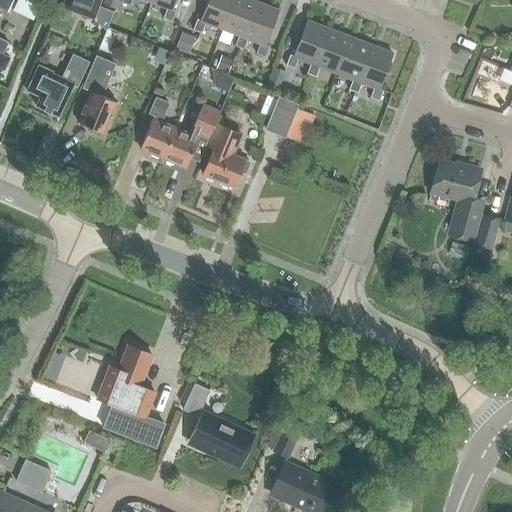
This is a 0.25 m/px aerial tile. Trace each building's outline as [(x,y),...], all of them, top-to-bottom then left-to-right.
[(0,0),(0,7),(7,11),(12,0),(0,0)] [(100,0),(62,0),(60,8),(93,21),(100,0)] [(117,0),(103,0),(102,4),(115,9),(117,0)] [(171,10),(174,0),(149,0),(149,2),(166,9),(162,19),(171,22),(175,11),(171,10)] [(222,30),(233,0),(206,0),(199,21),(196,19),(192,30),(201,33),(205,23),(222,30)] [(244,39),(258,3),(250,0),(233,0),(222,30),(237,36),(233,46),(243,49),(246,39),(244,39)] [(264,45),(277,10),(258,3),(244,39),(246,39),(258,44),(255,54),(264,57),(268,46),(264,45)] [(314,65),(327,29),(305,21),(292,56),(289,55),(284,66),(293,69),(297,59),(310,64),(314,65)] [(335,73),(348,37),(327,29),(314,65),(310,64),(306,74),(315,77),(318,67),(335,73)] [(110,50),(116,36),(116,34),(106,30),(99,46),(110,50)] [(181,31),(175,47),(188,53),(195,37),(181,31)] [(159,33),(155,44),(168,49),(172,38),(159,33)] [(356,81),(370,45),(348,37),(335,73),(351,80),(348,90),(357,93),(360,83),(356,81)] [(0,70),(3,69),(8,58),(1,55),(7,42),(0,38),(0,70)] [(378,89),(391,54),(370,45),(356,81),(360,83),(373,88),(369,98),(378,101),(382,90),(378,89)] [(57,117),(72,85),(76,86),(87,62),(72,55),(61,78),(50,73),(51,71),(38,65),(26,91),(39,97),(35,106),(57,117)] [(90,91),(77,123),(87,127),(87,131),(98,135),(101,133),(103,134),(116,104),(101,98),(115,64),(95,55),(84,81),(81,88),(83,88),(90,91)] [(232,60),(220,55),(215,69),(227,73),(232,60)] [(277,90),(284,72),(272,67),(265,86),(277,90)] [(227,92),(234,78),(211,68),(214,86),(227,92)] [(284,137),(297,104),(277,96),(264,129),(284,137)] [(162,159),(173,129),(159,123),(167,104),(154,99),(148,114),(152,116),(138,149),(162,159)] [(185,168),(197,138),(206,142),(219,110),(201,103),(188,135),(173,129),(162,159),(185,168)] [(232,156),(240,134),(217,125),(209,145),(213,146),(202,174),(233,187),(239,171),(244,173),(249,162),(232,156)] [(484,201),(472,197),(479,170),(463,166),(462,168),(438,161),(430,192),(456,199),(446,235),(472,242),(484,201)] [(505,221),(502,231),(511,233),(511,194),(509,207),(507,207),(503,220),(505,221)] [(499,218),(481,213),(472,246),(490,251),(499,218)] [(96,399),(116,407),(107,429),(155,447),(163,424),(143,417),(153,392),(138,386),(151,354),(127,345),(117,369),(108,366),(96,399)] [(58,373),(45,368),(41,378),(54,383),(58,373)] [(194,384),(193,386),(187,383),(178,402),(184,405),(182,410),(196,416),(208,391),(194,384)] [(204,413),(190,444),(236,465),(240,467),(255,437),(250,434),(204,413)] [(286,457),(299,428),(286,422),(273,451),(286,457)] [(321,432),(306,425),(301,436),(315,443),(321,432)] [(110,440),(87,430),(82,443),(104,452),(110,440)] [(40,493),(50,471),(24,460),(15,481),(40,493)] [(336,495),(339,488),(287,465),(273,495),(311,511),(339,511),(341,511),(344,504),(343,500),(341,497),(336,495)] [(0,511),(53,511),(54,511),(3,489),(0,494),(0,511)]
